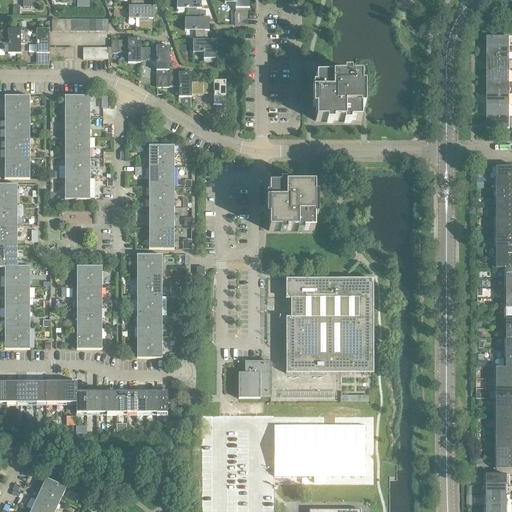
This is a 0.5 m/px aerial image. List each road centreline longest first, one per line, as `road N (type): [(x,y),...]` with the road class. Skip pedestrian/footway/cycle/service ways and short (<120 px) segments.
road 1 (tertiary): [(449,511),(445,154)]
road 2 (residential): [(128,90),(233,148),(262,154),(445,154)]
road 3 (residential): [(182,375),(0,365)]
road 4 (residential): [(119,253),(117,112),(128,90)]
road 5 (tertiary): [(445,154),(447,48),(471,0)]
road 6 (residential): [(0,77),(78,77),(128,90)]
